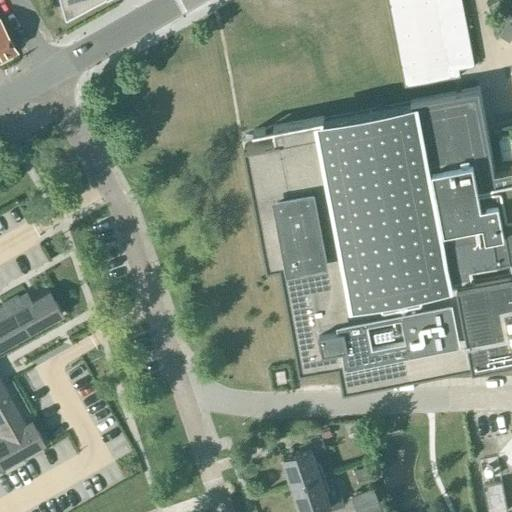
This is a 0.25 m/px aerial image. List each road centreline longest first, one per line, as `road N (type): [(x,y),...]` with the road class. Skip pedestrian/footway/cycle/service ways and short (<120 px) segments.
road 1 (unclassified): [(180,382),(121,212),(44,76)]
road 2 (unclassified): [(52,72),(181,0)]
road 3 (residential): [(223,511),(180,382)]
